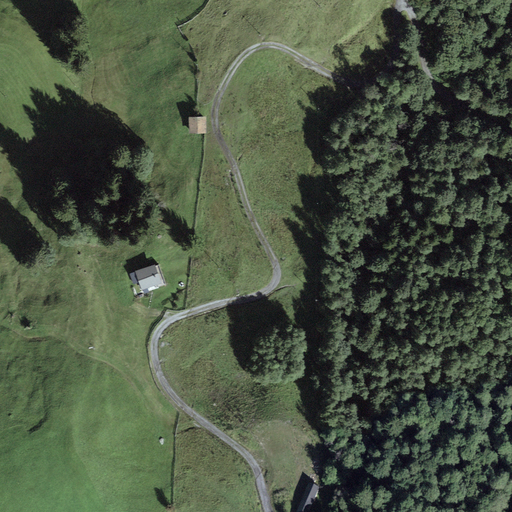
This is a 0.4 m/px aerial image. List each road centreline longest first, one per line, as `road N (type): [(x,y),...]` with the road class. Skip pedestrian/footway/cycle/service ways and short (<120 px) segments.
road 1 (track): [(270,511),(255,462),(168,392),(155,350),(163,322),(267,290),(276,279),(214,108),(233,66),(254,48),(276,44),(346,81),(371,78),(402,45),(403,0)]
road 2 (track): [(408,0),(441,82),(511,132)]
